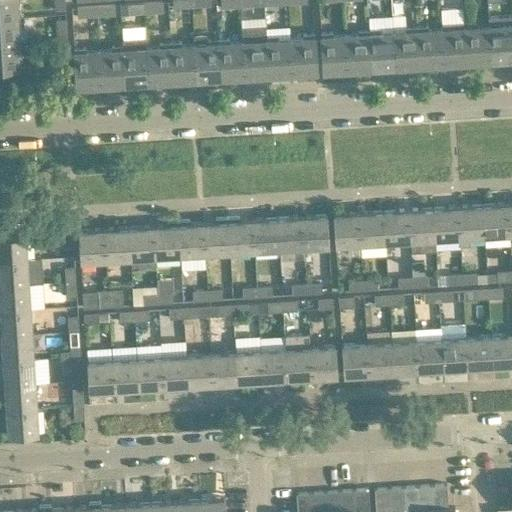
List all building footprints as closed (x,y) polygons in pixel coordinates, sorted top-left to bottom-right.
[(0,0),(0,17),(20,16),(19,5),(15,6),(15,0),(0,0)] [(65,0),(54,0),(56,9),(66,9),(65,0)] [(163,1),(144,2),(144,12),(163,10),(163,1)] [(144,2),(120,4),(120,13),(144,12),(144,2)] [(115,4),(96,5),(97,15),(115,13),(115,4)] [(96,5),(77,6),(78,16),(97,15),(96,5)] [(392,14),(368,16),(369,29),(372,66),(387,65),(387,66),(396,65),(393,31),(392,14)] [(511,15),(488,17),(489,25),(491,59),(501,59),(501,57),(511,56),(511,15)] [(0,41),(18,41),(17,28),(21,28),(20,16),(0,17),(0,41)] [(56,20),(57,38),(68,37),(66,19),(56,20)] [(476,22),(465,23),(467,60),(482,59),(482,60),(491,59),(489,25),(477,26),(476,22)] [(454,27),(441,28),(443,62),(453,62),(453,61),(467,60),(465,23),(454,24),(454,27)] [(265,24),(241,25),(242,41),(245,75),(254,74),(254,73),(268,73),(266,36),(265,24)] [(429,25),(417,26),(419,63),(434,62),(434,63),(443,62),(441,28),(429,29),(429,25)] [(406,30),(393,31),(396,65),(405,65),(405,64),(419,63),(417,26),(406,27),(406,30)] [(359,34),(346,34),(348,68),(358,68),(358,67),(372,66),(369,29),(358,30),(359,34)] [(348,68),(346,34),(333,35),(333,31),(321,32),(323,70),(325,70),(325,69),(339,68),(339,69),(348,68)] [(304,37),(290,37),(292,72),(302,71),(302,70),(315,70),(317,70),(315,33),(303,33),(304,37)] [(278,35),(266,36),(268,73),(283,72),(292,72),(290,37),(278,38),(278,35)] [(146,36),(122,37),(123,45),(122,45),(125,82),(139,81),(139,82),(149,81),(147,46),(146,36)] [(68,37),(57,38),(59,57),(69,57),(68,37)] [(208,43),(194,43),(197,78),(207,77),(221,76),(218,38),(207,39),(208,43)] [(230,38),(218,38),(221,76),(235,75),(245,75),(242,41),(230,41),(230,38)] [(18,41),(0,41),(0,66),(23,65),(22,53),(19,54),(18,41)] [(182,41),(170,42),(173,79),(187,78),(187,79),(197,78),(194,43),(182,44),(182,41)] [(160,46),(147,46),(149,81),(158,81),(158,80),(173,79),(170,42),(160,42),(160,46)] [(111,49),(99,50),(101,84),(110,84),(110,83),(125,82),(122,45),(111,45),(111,49)] [(101,84),(99,50),(86,50),(86,47),(74,48),(76,86),(78,85),(92,84),(92,85),(101,84)] [(508,202),(483,204),(485,233),(485,245),(510,243),(510,232),(508,202)] [(470,234),(485,233),(483,204),(458,205),(460,245),(470,244),(470,234)] [(458,205),(433,207),(435,237),(436,248),(461,247),(460,245),(458,205)] [(410,238),(435,237),(433,207),(408,208),(410,238)] [(385,240),(410,238),(408,208),(383,210),(385,240)] [(360,241),(385,240),(383,210),(359,211),(360,241)] [(359,211),(334,213),(335,233),(336,243),(347,242),(348,254),(361,253),(360,241),(359,211)] [(305,244),(330,243),(328,213),(303,215),(305,244)] [(230,249),(255,248),(253,218),(241,219),(241,215),(228,216),(230,249)] [(280,246),(305,244),(303,215),(278,216),(280,246)] [(205,251),(230,249),(228,216),(216,216),(216,220),(203,221),(205,251)] [(255,248),(280,246),(278,216),(253,218),(255,248)] [(180,252),(205,251),(203,221),(190,222),(190,218),(178,219),(180,252)] [(155,254),(180,252),(178,219),(166,219),(166,224),(153,224),(155,254)] [(130,256),(155,254),(153,224),(128,226),(130,256)] [(105,257),(130,256),(128,226),(103,228),(105,257)] [(105,257),(103,228),(78,229),(80,259),(105,257)] [(63,230),(63,245),(73,244),(73,230),(63,230)] [(0,234),(0,259),(27,258),(26,233),(0,234)] [(0,259),(0,284),(29,283),(27,258),(0,259)] [(75,265),(65,265),(65,280),(75,279),(75,265)] [(511,268),(497,270),(497,279),(511,278),(511,268)] [(475,271),(463,272),(464,282),(476,281),(475,271)] [(464,282),(463,272),(447,273),(447,283),(464,282)] [(436,273),(413,275),(414,285),(437,283),(436,273)] [(414,285),(413,275),(398,276),(399,286),(414,285)] [(364,289),(364,278),(348,279),(349,289),(364,289)] [(378,278),(364,278),(364,289),(378,288),(378,278)] [(74,280),(64,281),(64,295),(75,294),(74,280)] [(321,281),(306,282),(307,292),(321,291),(321,281)] [(307,292),(306,282),(291,283),(291,293),(307,292)] [(0,284),(0,295),(1,309),(31,307),(29,283),(0,284)] [(271,284),(257,285),(257,295),(271,295),(271,284)] [(257,295),(257,285),(241,286),(242,296),(257,295)] [(488,297),(503,296),(502,286),(488,287),(488,297)] [(474,298),(488,297),(488,287),(473,288),(474,298)] [(122,288),(107,289),(108,305),(123,304),(122,288)] [(207,299),(206,288),(191,289),(191,299),(207,299)] [(220,288),(206,288),(207,299),(221,298),(220,288)] [(108,305),(107,289),(81,290),(82,306),(108,305)] [(453,289),(439,290),(439,300),(453,299),(453,289)] [(439,300),(439,290),(424,290),(424,300),(439,300)] [(172,291),(157,292),(158,302),(172,301),(172,291)] [(158,302),(157,292),(142,293),(142,303),(158,302)] [(403,292),(389,293),(389,303),(403,302),(403,292)] [(389,303),(389,293),(374,294),(374,304),(389,303)] [(353,295),(339,296),(339,306),(354,305),(353,295)] [(333,297),(318,298),(319,307),(333,306),(333,297)] [(296,299),(280,300),(281,309),(297,308),(296,299)] [(281,309),(280,300),(267,301),(268,310),(281,309)] [(247,302),(231,303),(232,313),(248,312),(247,302)] [(232,313),(231,303),(218,304),(219,313),(232,313)] [(199,305),(183,306),(183,316),(199,315),(199,305)] [(183,316),(183,306),(170,307),(170,316),(183,316)] [(1,309),(2,335),(32,333),(31,307),(1,309)] [(148,308),(134,309),(134,319),(148,318),(148,308)] [(134,319),(134,309),(118,309),(119,320),(134,319)] [(97,321),(97,312),(83,313),(84,322),(97,321)] [(77,314),(68,315),(69,330),(78,329),(77,314)] [(465,321),(441,322),(441,326),(442,337),(444,371),(456,370),(456,366),(468,365),(466,336),(465,321)] [(441,326),(415,327),(416,339),(418,368),(430,367),(431,371),(444,371),(442,337),(441,326)] [(78,329),(69,330),(70,345),(79,344),(78,329)] [(493,363),(511,362),(511,332),(491,334),(493,363)] [(2,335),(4,359),(34,357),(32,333),(2,335)] [(468,365),(493,363),(491,334),(466,336),(468,365)] [(236,350),(234,350),(236,380),(261,378),(259,349),(260,348),(259,335),(235,336),(236,350)] [(394,370),(418,368),(416,339),(392,340),(394,370)] [(368,371),(394,370),(392,340),(366,342),(368,371)] [(344,373),(368,371),(366,342),(342,343),(344,373)] [(310,375),(338,373),(336,344),(308,345),(310,375)] [(285,377),(310,375),(308,345),(283,347),(285,377)] [(261,378),(285,377),(283,347),(260,348),(259,349),(261,378)] [(210,381),(236,380),(234,350),(208,352),(210,381)] [(187,383),(210,381),(208,352),(185,353),(187,383)] [(163,384),(187,383),(185,353),(161,355),(163,384)] [(138,386),(163,384),(161,355),(137,356),(138,386)] [(113,388),(138,386),(137,356),(112,358),(113,388)] [(4,359),(6,384),(35,382),(34,357),(4,359)] [(89,389),(113,388),(112,358),(87,359),(89,389)] [(80,364),(71,365),(72,380),(81,379),(80,364)] [(81,379),(72,380),(73,394),(82,394),(81,379)] [(6,384),(7,409),(37,407),(35,382),(6,384)] [(74,404),(73,404),(74,419),(75,419),(84,418),(83,405),(83,404),(74,404)] [(37,407),(7,409),(9,434),(39,432),(37,407)] [(432,483),(434,507),(448,506),(447,482),(432,483)] [(419,508),(425,508),(434,507),(432,483),(418,484),(419,508)] [(405,509),(419,508),(418,484),(403,485),(405,509)] [(390,510),(405,509),(403,485),(389,486),(390,510)] [(389,486),(374,487),(376,511),(385,510),(390,510),(389,486)] [(368,487),(354,488),(355,511),(359,511),(370,511),(368,487)] [(355,511),(354,488),(340,489),(341,511),(355,511)] [(341,511),(340,489),(325,490),(326,511),(341,511)] [(326,511),(325,490),(311,491),(312,511),(326,511)] [(312,511),(311,491),(297,492),(297,511),(312,511)] [(226,511),(225,496),(201,498),(201,511),(226,511)] [(201,511),(201,498),(177,500),(177,511),(201,511)] [(101,511),(101,505),(100,500),(88,501),(88,506),(76,506),(76,511),(101,511)] [(152,511),(177,511),(177,500),(151,502),(152,511)] [(126,511),(152,511),(151,502),(126,503),(126,511)] [(39,509),(26,510),(26,511),(52,511),(52,508),(51,508),(51,503),(39,504),(39,509)] [(101,511),(126,511),(126,503),(101,505),(101,511)]
